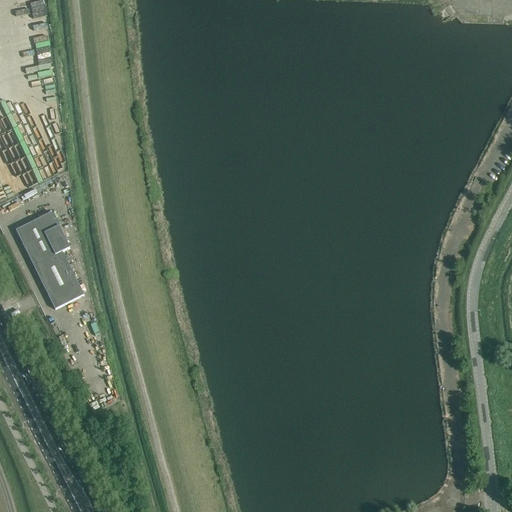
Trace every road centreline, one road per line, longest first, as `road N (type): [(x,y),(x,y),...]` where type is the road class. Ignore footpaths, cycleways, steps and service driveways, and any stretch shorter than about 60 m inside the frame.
road 1 (track): [(174,511),(92,190),(70,0)]
road 2 (unclassified): [(492,511),(473,289),(511,196)]
road 3 (tertiary): [(98,511),(0,319)]
road 4 (tertiary): [(0,359),(76,511)]
